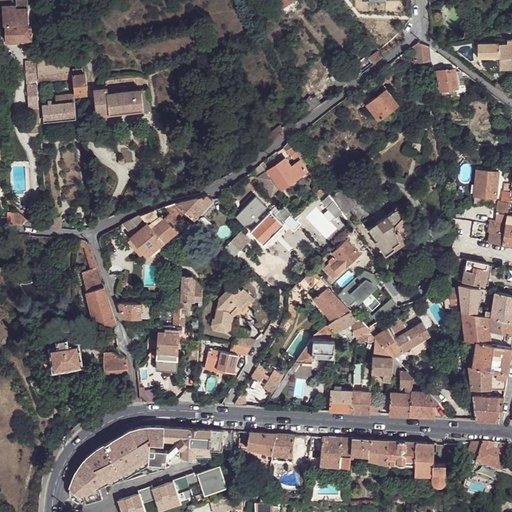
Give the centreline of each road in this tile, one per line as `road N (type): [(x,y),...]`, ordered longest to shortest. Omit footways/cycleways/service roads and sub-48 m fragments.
road 1 (residential): [(91,232),(231,178),(420,32)]
road 2 (secondary): [(137,411),(505,433)]
road 3 (unclassified): [(91,232),(126,340),(137,411)]
road 4 (secondary): [(53,511),(70,454),(98,427),(137,411)]
